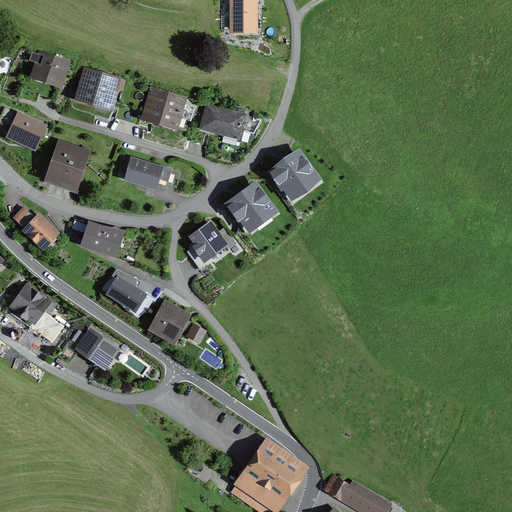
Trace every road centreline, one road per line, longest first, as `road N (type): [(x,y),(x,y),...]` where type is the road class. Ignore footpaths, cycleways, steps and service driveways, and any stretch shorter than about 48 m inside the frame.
road 1 (residential): [(288,440),(228,339),(176,279),(173,252),(186,210)]
road 2 (tertiary): [(0,230),(56,282),(180,368)]
road 3 (residential): [(0,333),(64,376),(126,399),(157,392),(180,368)]
road 4 (residential): [(186,210),(146,221),(78,210),(28,190),(0,163)]
road 5 (residential): [(54,114),(204,160),(227,180)]
road 6 (residential): [(295,16),(284,109),(266,144),(227,180)]
road 7 (tertiary): [(180,368),(288,440)]
